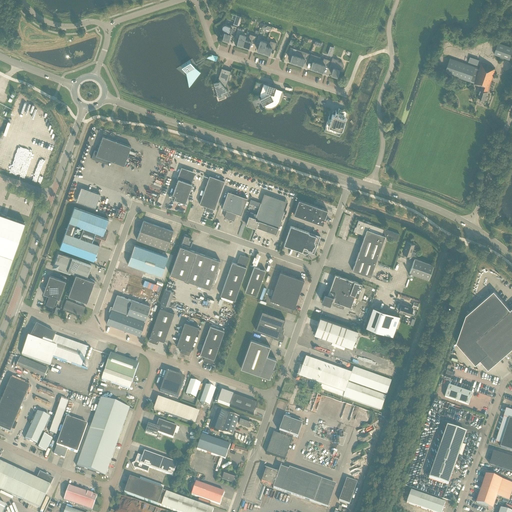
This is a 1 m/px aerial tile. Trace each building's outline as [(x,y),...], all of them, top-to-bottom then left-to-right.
[(225,31),(224,32),(222,38),(223,38),(223,39),(227,40),(228,40),(230,34),(233,35),(233,36),(236,27),(230,24),(230,26),(226,25),(225,25),(224,25),(223,26),(222,27),(222,28),(222,29),(223,30),(224,31),(225,31)] [(247,33),(246,33),(243,32),(244,29),(238,27),(234,37),(235,37),(235,36),(238,37),(236,43),(237,43),(237,44),(241,45),(242,44),(243,45),(246,35),(247,33)] [(246,35),(243,45),(244,45),(243,46),(248,47),(248,46),(249,47),(251,41),(254,42),(253,43),(254,43),(256,36),(250,34),(249,36),(246,35)] [(263,51),(266,42),(260,40),(261,38),(257,36),(255,44),(256,42),(259,43),(257,49),(258,50),(262,52),(262,51),(263,51)] [(266,42),(263,51),(264,52),(268,54),(268,53),(269,53),(271,47),(274,48),(274,50),(277,43),(270,41),(269,43),(266,42)] [(511,47),(498,43),(494,55),(510,60),(511,51),(511,47)] [(296,62),(300,50),(290,47),(288,54),(289,53),(292,54),(290,60),(291,60),(290,61),(295,62),(296,62)] [(300,50),(296,62),(297,62),(297,63),(301,64),(302,64),(304,58),(307,59),(307,60),(307,61),(309,53),(300,50)] [(316,69),(320,59),(320,57),(314,55),(311,54),(308,61),(309,61),(309,60),(312,61),(310,67),(311,67),(311,68),(315,69),(316,68),(316,69)] [(470,57),(468,62),(477,65),(479,60),(470,57)] [(320,59),(316,69),(317,69),(317,70),(322,71),(322,70),(323,71),(325,65),(328,66),(327,67),(328,67),(330,60),(323,58),(323,60),(320,59)] [(343,66),(344,65),(343,64),(343,63),(341,62),(338,61),(339,60),(332,58),(329,68),(330,66),(333,67),(331,73),(332,74),(336,76),(336,75),(337,75),(339,69),(339,68),(341,68),(342,68),(343,67),(343,66)] [(487,97),(486,97),(487,92),(495,69),(491,67),(481,63),(479,68),(450,58),(445,73),(474,84),(482,87),(481,89),(478,97),(486,100),(487,98),(487,97)] [(194,66),(190,60),(181,65),(186,73),(189,87),(200,72),(194,67),(194,66)] [(221,68),(220,71),(217,82),(213,83),(219,98),(225,96),(223,93),(228,91),(225,88),(231,71),(221,68)] [(276,87),(272,85),(268,84),(268,85),(263,83),(260,95),(261,98),(260,99),(263,105),(264,104),(266,107),(269,108),(271,108),(274,107),(276,105),(278,103),(279,101),(283,91),(275,88),(276,87)] [(330,114),(328,119),(324,131),(339,136),(347,111),(338,108),(337,111),(335,110),(334,114),(332,113),(332,114),(330,114)] [(124,166),(131,146),(103,136),(97,151),(94,150),(91,158),(95,160),(95,161),(96,162),(97,162),(98,162),(99,161),(107,164),(108,160),(124,166)] [(185,203),(192,184),(191,184),(195,172),(181,167),(177,179),(178,179),(171,198),(185,203)] [(209,176),(199,204),(206,206),(205,210),(212,213),(214,209),(224,181),(209,176)] [(95,208),(100,194),(81,187),(76,201),(95,208)] [(241,215),(247,198),(228,191),(222,208),(227,210),(224,217),(234,220),(236,213),(241,215)] [(276,234),(288,202),(264,194),(257,214),(254,213),(252,217),(249,216),(246,225),(256,228),(256,227),(276,234)] [(322,225),(328,210),(299,200),(294,215),(322,225)] [(108,219),(82,210),(74,207),(60,248),(94,260),(99,245),(98,244),(101,238),(105,240),(108,232),(104,231),(108,219)] [(0,292),(24,223),(0,214),(0,292)] [(353,231),(364,235),(383,242),(385,236),(397,240),(400,234),(372,225),(372,224),(369,222),(369,224),(357,219),(353,231)] [(166,250),(173,231),(143,220),(136,240),(166,250)] [(290,226),(284,245),(302,251),(309,232),(290,226)] [(309,252),(314,253),(320,236),(309,232),(302,251),(302,252),(303,253),(305,254),(306,254),(307,254),(308,253),(309,252)] [(180,247),(170,275),(210,289),(220,260),(188,249),(191,240),(190,240),(191,237),(184,235),(181,244),(182,245),(181,247),(180,247)] [(352,270),(371,277),(383,242),(364,235),(352,270)] [(411,254),(414,245),(406,242),(402,253),(410,256),(409,259),(414,260),(409,273),(428,280),(433,265),(414,258),(415,255),(411,254)] [(161,276),(168,257),(134,245),(128,264),(161,276)] [(90,279),(86,278),(91,265),(58,254),(53,268),(67,273),(68,271),(76,274),(68,296),(87,302),(92,287),(93,287),(96,282),(90,278),(90,279)] [(232,262),(220,296),(235,301),(246,267),(249,258),(240,255),(237,264),(232,262)] [(256,296),(265,270),(254,266),(245,292),(256,296)] [(282,304),(292,276),(280,272),(270,300),(282,304)] [(362,284),(335,275),(328,295),(325,294),(322,302),(330,304),(331,300),(351,307),(355,296),(357,298),(362,284)] [(66,281),(50,276),(43,294),(47,295),(45,301),(56,305),(58,299),(59,299),(66,281)] [(292,276),(282,304),(294,308),(304,280),(292,276)] [(168,306),(173,292),(165,289),(160,303),(168,306)] [(466,315),(456,343),(475,365),(480,360),(488,369),(511,348),(511,308),(510,310),(494,291),(466,315)] [(113,307),(129,313),(146,319),(150,307),(117,295),(113,307)] [(81,316),(85,307),(66,300),(63,309),(81,316)] [(410,316),(413,308),(401,304),(399,312),(410,316)] [(106,324),(123,330),(129,313),(113,307),(106,324)] [(399,316),(372,307),(366,326),(392,336),(399,316)] [(164,342),(174,313),(160,308),(148,341),(157,344),(159,340),(164,342)] [(285,319),(262,311),(255,330),(274,337),(273,338),(282,342),(284,336),(283,336),(282,334),(284,330),(281,329),(285,319)] [(140,336),(146,319),(129,313),(123,330),(140,336)] [(314,334),(352,347),(358,331),(320,317),(314,334)] [(190,351),(199,327),(185,322),(176,346),(181,348),(180,352),(189,355),(190,351)] [(210,326),(200,354),(205,356),(203,361),(212,364),(224,331),(223,330),(224,328),(212,324),(211,326),(210,326)] [(50,365),(53,357),(81,367),(88,348),(58,337),(58,336),(55,335),(56,335),(37,326),(31,338),(28,337),(21,355),(50,365)] [(270,346),(251,340),(241,368),(269,378),(276,359),(267,356),(270,346)] [(111,354),(105,370),(133,380),(138,364),(111,354)] [(44,379),(48,369),(20,357),(16,367),(44,379)] [(351,374),(306,358),(305,360),(304,360),(302,365),(303,365),(299,377),(322,385),(320,389),(381,410),(391,381),(353,368),(351,374)] [(129,389),(133,380),(105,370),(102,379),(129,389)] [(185,378),(167,371),(160,392),(178,398),(185,378)] [(11,378),(0,404),(0,428),(10,433),(30,386),(11,378)] [(186,394),(195,398),(200,383),(191,380),(186,394)] [(209,406),(215,389),(206,385),(200,402),(209,406)] [(472,394),(448,385),(444,397),(468,405),(472,394)] [(233,395),(221,391),(217,402),(229,406),(233,395)] [(233,395),(229,406),(253,415),(255,409),(257,404),(233,395)] [(129,408),(101,398),(77,466),(105,476),(129,408)] [(154,410),(195,424),(199,413),(158,398),(154,410)] [(61,399),(49,432),(56,435),(68,402),(61,399)] [(217,409),(210,429),(218,432),(225,413),(217,409)] [(496,442),(502,444),(510,419),(511,419),(511,410),(507,409),(496,442)] [(42,434),(50,417),(37,412),(25,439),(37,445),(38,444),(40,445),(38,448),(46,452),(52,439),(42,434)] [(225,413),(218,432),(232,437),(236,424),(239,425),(238,426),(248,429),(251,422),(242,419),(241,419),(239,418),(225,413)] [(273,432),(266,453),(285,460),(293,436),(297,438),(302,425),(301,424),(302,421),(291,417),(289,420),(290,417),(284,415),(283,418),(288,419),(288,420),(283,418),(279,431),(280,432),(279,434),(273,432)] [(77,453),(87,425),(67,417),(56,445),(57,446),(54,454),(64,458),(67,449),(77,453)] [(511,419),(510,419),(502,444),(500,447),(511,451),(511,419)] [(156,428),(148,425),(146,432),(157,436),(158,433),(173,438),(177,427),(159,420),(156,428)] [(447,426),(442,439),(462,445),(466,433),(447,426)] [(230,445),(202,435),(197,449),(225,459),(230,445)] [(448,485),(462,445),(442,439),(428,478),(448,485)] [(149,468),(159,471),(173,476),(177,464),(144,452),(142,456),(138,455),(135,462),(132,464),(134,470),(137,468),(148,472),(149,468)] [(0,490),(6,493),(17,470),(0,462),(0,456),(1,454),(0,453),(0,490)] [(511,472),(511,458),(494,453),(490,465),(511,472)] [(328,507),(336,484),(289,468),(288,470),(280,467),(278,473),(266,469),(261,482),(273,486),(273,488),(328,507)] [(17,470),(6,493),(39,508),(53,479),(40,472),(36,479),(17,470)] [(235,475),(225,472),(222,479),(232,482),(235,475)] [(511,488),(511,483),(486,475),(485,479),(483,484),(481,489),(479,496),(477,501),(476,503),(492,509),(496,496),(508,500),(511,488)] [(157,505),(162,491),(163,490),(164,487),(140,478),(139,481),(130,478),(124,493),(157,505)] [(357,483),(346,479),(339,501),(349,504),(357,483)] [(191,495),(220,505),(224,492),(196,482),(191,495)] [(78,505),(83,491),(69,486),(64,500),(78,505)] [(97,496),(83,491),(78,505),(92,510),(97,496)] [(212,511),(213,510),(162,491),(157,505),(176,511),(212,511)] [(411,491),(406,503),(431,511),(441,511),(445,503),(411,491)]
